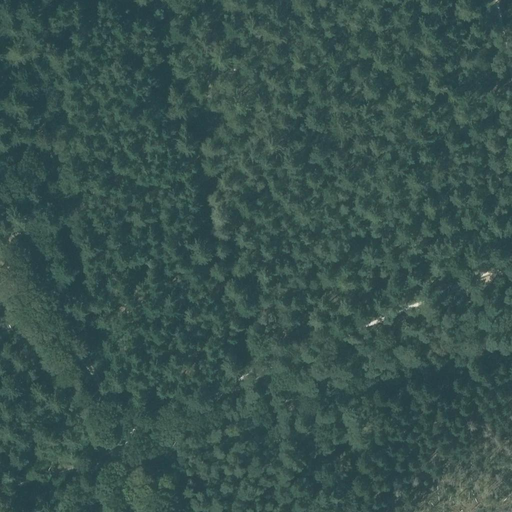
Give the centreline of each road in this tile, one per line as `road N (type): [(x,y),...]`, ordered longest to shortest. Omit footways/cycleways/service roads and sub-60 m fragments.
road 1 (track): [(511,271),(124,443)]
road 2 (track): [(4,0),(107,381)]
road 3 (unknown): [(105,417),(107,381),(0,223)]
road 4 (track): [(124,443),(36,312)]
road 5 (unknown): [(105,417),(58,497),(35,511)]
